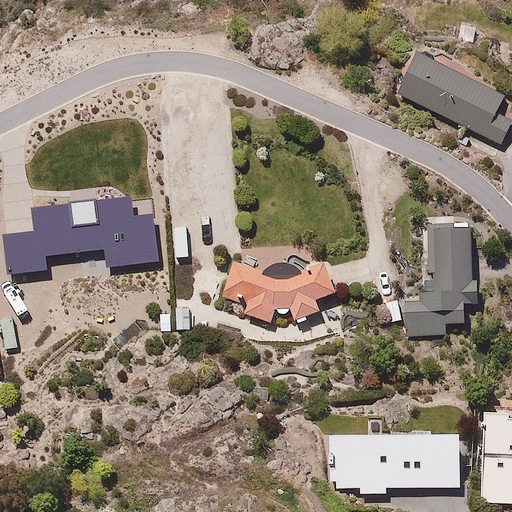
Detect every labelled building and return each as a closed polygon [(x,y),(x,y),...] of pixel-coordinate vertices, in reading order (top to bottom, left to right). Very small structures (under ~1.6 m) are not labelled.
[(421,53),(401,92),(501,142),(511,118),(496,111),(505,93),(421,53)] [(33,232),(2,235),(6,274),(46,270),(45,255),(105,248),(107,265),(160,260),(155,213),(135,216),(132,196),(30,207),(33,232)] [(477,233),(432,232),(430,291),(421,291),(421,298),(408,298),(407,338),(447,339),(447,324),(465,325),(465,305),(475,305),(477,233)] [(269,265),(234,262),(225,295),(250,300),(246,314),(274,324),(277,312),(293,312),(301,325),(325,310),(317,297),(336,294),(331,261),(306,264),(285,261),(269,265)] [(112,270),(114,300),(155,297),(153,267),(112,270)] [(511,412),(486,412),(481,502),(511,503),(511,412)] [(134,473),(122,477),(128,494),(141,490),(146,503),(216,480),(222,495),(236,492),(237,511),(265,511),(274,511),(270,483),(293,475),(283,445),(248,458),(246,452),(215,462),(206,432),(129,457),(134,473)] [(329,488),(359,488),(359,496),(389,496),(389,489),(462,489),(462,435),(329,434),(329,488)]
